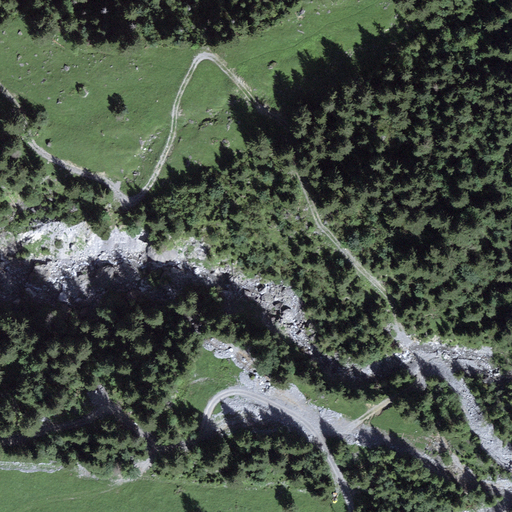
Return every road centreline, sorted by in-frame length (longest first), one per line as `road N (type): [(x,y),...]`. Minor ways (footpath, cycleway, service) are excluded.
road 1 (track): [(511,488),(316,428),(238,388),(208,406),(192,441),(144,450),(131,476),(90,496),(12,511)]
road 2 (track): [(340,433),(412,387),(424,376),(425,360),(404,341),(396,303),(310,207),(289,135),(229,76)]
